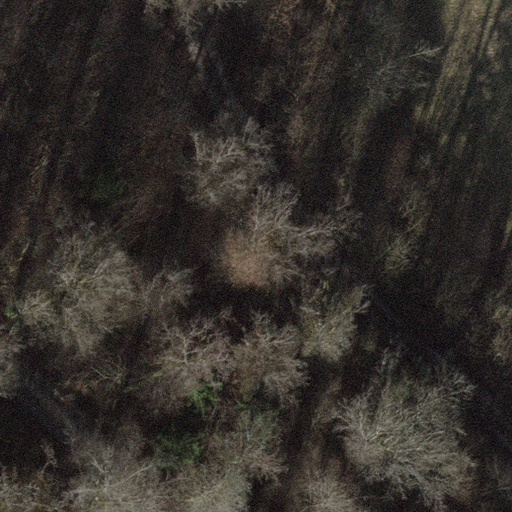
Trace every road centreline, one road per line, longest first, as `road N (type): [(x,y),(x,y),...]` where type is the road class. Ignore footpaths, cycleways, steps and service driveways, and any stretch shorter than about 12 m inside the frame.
road 1 (track): [(511,423),(362,290),(293,212),(233,121),(185,0)]
road 2 (track): [(0,364),(147,511)]
road 3 (track): [(273,181),(278,0)]
